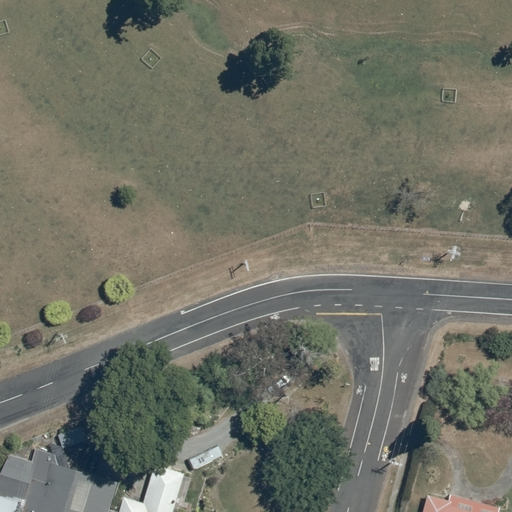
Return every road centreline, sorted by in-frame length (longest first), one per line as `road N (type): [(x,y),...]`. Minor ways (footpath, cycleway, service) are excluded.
road 1 (residential): [(0,403),(251,304),(331,289),(382,291)]
road 2 (residential): [(382,291),(383,371),(347,511)]
road 3 (residential): [(382,291),(511,299)]
